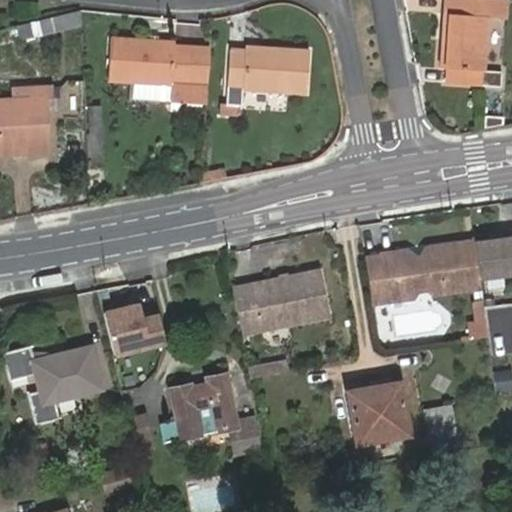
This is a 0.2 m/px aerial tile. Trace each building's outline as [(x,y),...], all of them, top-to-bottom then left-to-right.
[(81,23),(80,10),(19,24),(21,37),(81,23)] [(445,14),(442,67),(449,67),(448,83),(501,85),(502,70),(484,69),(488,17),(445,14)] [(169,99),(205,101),(209,48),(174,46),(174,43),(111,38),(108,79),(135,81),(171,84),(169,99)] [(229,50),(224,104),(220,103),(219,115),(236,116),(237,106),(241,107),(243,88),(305,93),(308,51),(245,46),(245,51),(229,50)] [(171,84),(135,81),(133,96),(169,99),(171,84)] [(0,153),(47,151),(44,97),(51,97),(50,87),(13,89),(13,99),(0,99),(0,153)] [(84,106),(86,165),(101,165),(99,105),(84,106)] [(486,116),(485,128),(504,124),(505,117),(486,116)] [(211,180),(226,176),(225,167),(209,171),(211,180)] [(168,188),(188,184),(186,175),(165,178),(168,188)] [(511,231),(498,233),(499,239),(473,242),(478,278),(511,272),(511,231)] [(378,263),(364,266),(370,303),(411,296),(415,291),(430,289),(436,293),(479,287),(478,278),(473,242),(473,240),(425,247),(420,257),(408,259),(397,260),(395,252),(377,255),(378,263)] [(407,250),(395,252),(397,260),(408,259),(407,250)] [(321,269),(232,286),(240,333),(331,316),(321,269)] [(484,320),(481,301),(472,303),(475,321),(484,320)] [(141,312),(104,320),(112,350),(148,341),(141,312)] [(486,334),(484,320),(475,321),(467,322),(470,337),(486,334)] [(29,344),(1,351),(7,378),(35,371),(38,389),(26,392),(33,422),(57,416),(52,398),(100,387),(90,345),(33,359),(29,344)] [(286,360),(247,367),(249,377),(287,370),(286,360)] [(511,368),(493,369),(493,389),(511,388),(511,368)] [(169,387),(175,419),(160,422),(164,443),(230,430),(236,457),(258,453),(251,417),(235,420),(226,373),(206,376),(207,383),(191,387),(189,383),(169,387)] [(346,389),(355,443),(408,434),(399,380),(346,389)] [(424,410),(430,439),(457,434),(452,405),(424,410)] [(142,415),(128,419),(136,450),(150,447),(142,415)] [(99,474),(101,478),(128,470),(128,467),(99,474)] [(128,470),(101,478),(104,493),(132,486),(128,470)]
